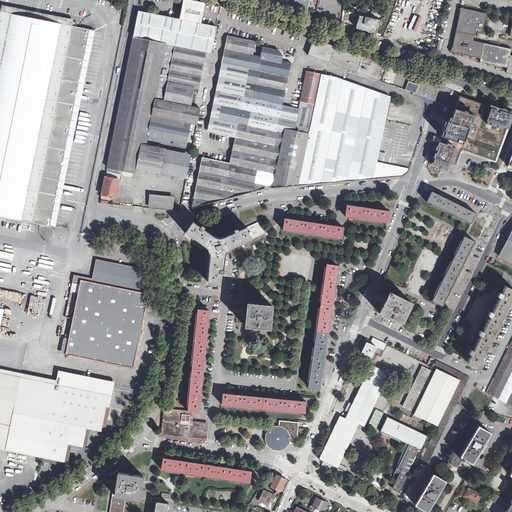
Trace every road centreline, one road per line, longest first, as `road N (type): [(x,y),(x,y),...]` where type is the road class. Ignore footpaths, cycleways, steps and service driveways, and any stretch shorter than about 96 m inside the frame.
road 1 (residential): [(134,0),(92,211),(164,228)]
road 2 (residential): [(411,185),(266,195),(180,216),(164,228)]
road 3 (secondary): [(452,78),(230,0)]
road 4 (residential): [(164,228),(177,267),(176,333),(140,438)]
road 5 (unknown): [(0,472),(40,482),(84,455),(108,430),(135,375)]
road 6 (residential): [(360,318),(298,473)]
road 7 (residential): [(436,354),(510,205)]
road 8 (residential): [(140,438),(268,460),(298,473)]
road 9 (unknown): [(52,305),(36,352),(135,375)]
road 10 (residential): [(411,185),(360,318)]
road 11 (unclassified): [(140,438),(39,511)]
